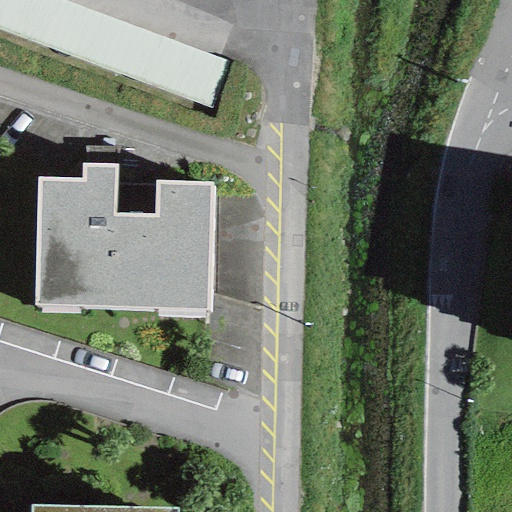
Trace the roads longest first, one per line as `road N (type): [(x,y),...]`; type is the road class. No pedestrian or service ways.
road 1 (residential): [(265,511),(268,0)]
road 2 (residential): [(440,511),(442,207),(485,97)]
